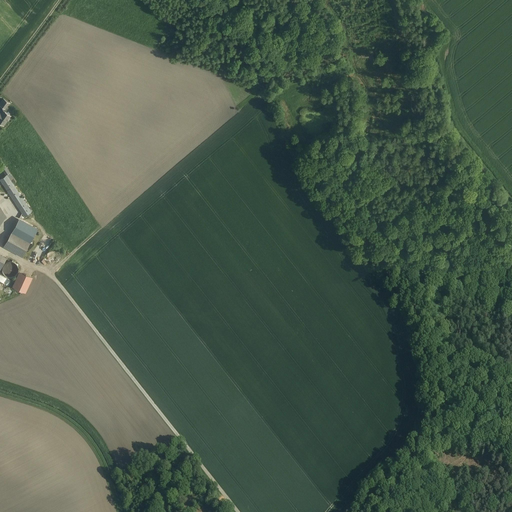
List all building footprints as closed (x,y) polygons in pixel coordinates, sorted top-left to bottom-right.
[(0,104),(3,107),(5,108),(6,106),(9,103),(3,99),(0,103),(0,104)] [(10,115),(5,112),(3,110),(2,110),(0,113),(0,122),(3,125),(6,121),(8,120),(9,118),(9,117),(10,115)] [(31,212),(10,180),(13,178),(9,173),(0,178),(0,179),(24,216),(31,212)] [(19,218),(11,232),(30,242),(37,228),(19,218)] [(11,232),(4,246),(22,256),(30,242),(11,232)] [(13,260),(3,264),(8,275),(18,272),(13,260)] [(31,278),(19,272),(12,286),(25,292),(31,278)]
